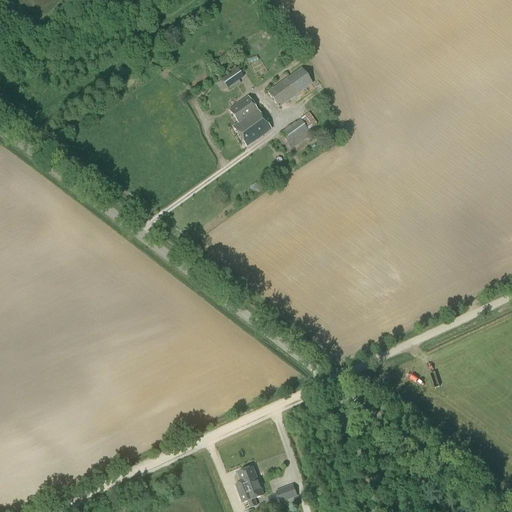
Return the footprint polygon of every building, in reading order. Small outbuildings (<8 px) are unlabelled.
[(221,68),(232,60),(227,54),(216,62),(221,68)] [(227,89),(243,78),(237,68),(220,80),(227,89)] [(278,109),(312,85),(301,69),(267,93),(278,109)] [(247,97),(228,111),(237,123),(231,127),(246,148),(271,130),(247,97)] [(308,131),(299,119),(298,120),(299,121),(295,123),(279,134),(287,146),(308,131)] [(281,455),(258,463),(261,471),(284,462),(281,455)] [(257,478),(253,468),(239,473),(243,483),(242,483),(249,501),(247,502),(250,509),(257,507),(255,499),(264,495),(257,477),(257,478)] [(406,493),(414,485),(409,480),(401,487),(406,493)] [(280,504),(297,497),(293,485),(276,491),(280,504)]
